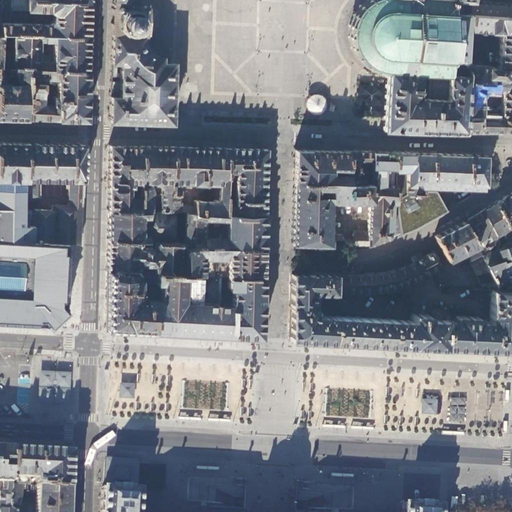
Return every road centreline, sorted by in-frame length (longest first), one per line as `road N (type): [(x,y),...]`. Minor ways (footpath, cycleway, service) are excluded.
road 1 (residential): [(86,435),(511,457)]
road 2 (residential): [(511,368),(89,344)]
road 3 (residential): [(96,132),(89,344)]
road 4 (residential): [(100,0),(96,132)]
